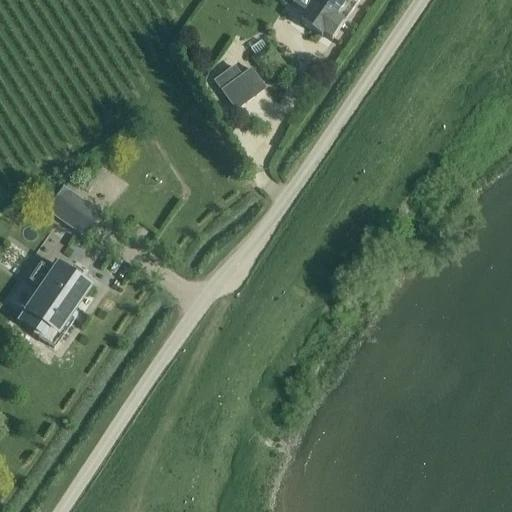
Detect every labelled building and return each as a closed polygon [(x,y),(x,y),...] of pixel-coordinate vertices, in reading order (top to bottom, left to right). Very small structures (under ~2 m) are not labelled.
[(315,0),(307,13),(300,23),(321,37),(323,35),(331,40),(344,21),(358,0),(315,0)] [(181,49),(196,59),(204,48),(203,48),(189,38),(181,49)] [(261,40),(250,48),(255,56),(266,48),(261,40)] [(260,75),(265,83),(273,77),(268,69),(260,75)] [(237,73),(218,83),(236,114),(266,95),(253,75),(242,81),(237,73)] [(64,190),(49,211),(84,236),(99,215),(64,190)] [(52,273),(48,270),(37,286),(41,289),(25,312),(29,314),(26,318),(60,341),(74,321),(70,318),(90,288),(58,265),(52,273)]
